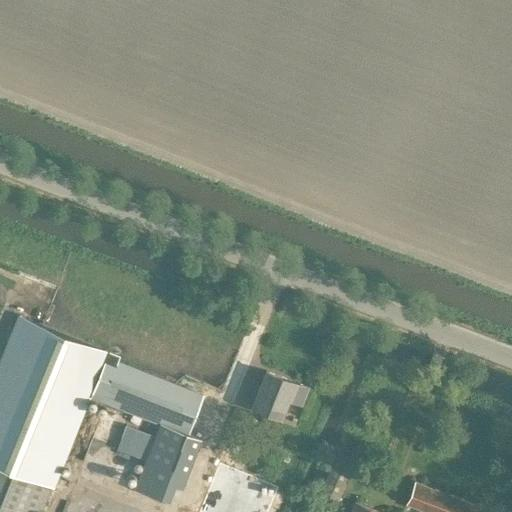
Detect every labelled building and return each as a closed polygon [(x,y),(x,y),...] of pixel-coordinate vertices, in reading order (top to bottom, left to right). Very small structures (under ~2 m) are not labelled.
[(120,355),(21,315),(0,365),(0,511),(40,511),(51,486),(52,486),(89,397),(103,361),(116,366),(117,361),(120,355)] [(116,366),(103,361),(89,397),(101,402),(102,400),(160,423),(147,458),(178,470),(173,485),(183,489),(201,439),(187,433),(203,395),(117,361),(116,366)] [(302,405),(309,388),(266,371),(252,407),(283,419),(290,400),(302,405)] [(338,451),(319,491),(324,493),(340,500),(355,465),(357,460),(338,451)] [(428,511),(478,511),(481,507),(416,481),(407,503),(428,511)] [(263,511),(215,493),(207,511),(263,511)] [(380,511),(357,503),(353,511),(380,511)]
